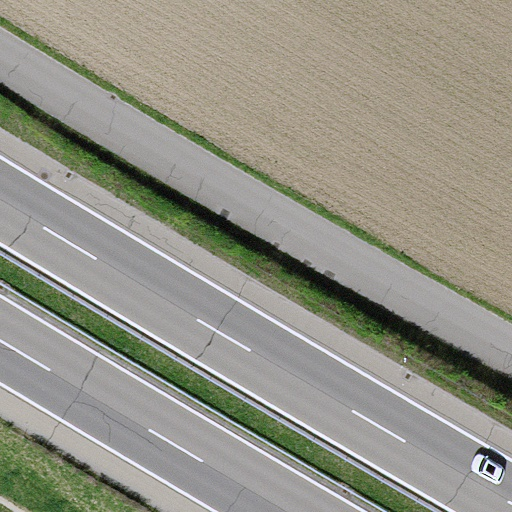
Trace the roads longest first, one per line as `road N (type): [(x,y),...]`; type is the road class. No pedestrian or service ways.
road 1 (motorway): [(511,508),(0,204)]
road 2 (unclassified): [(511,354),(367,278),(0,56)]
road 3 (motorway): [(0,343),(284,511)]
